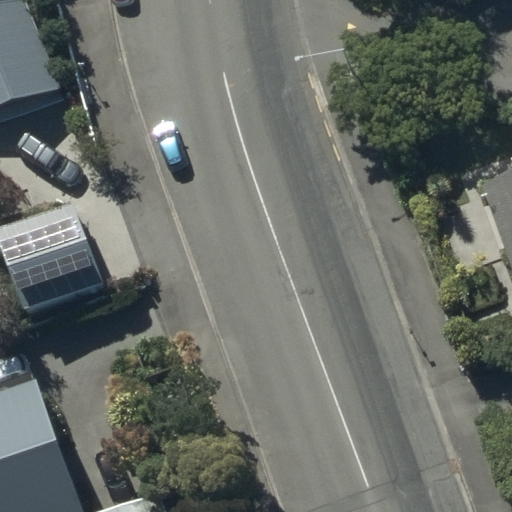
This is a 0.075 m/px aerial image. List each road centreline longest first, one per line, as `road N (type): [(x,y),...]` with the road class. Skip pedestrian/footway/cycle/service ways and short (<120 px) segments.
road 1 (tertiary): [(210,9),(242,145),(377,511)]
road 2 (residential): [(511,69),(210,9)]
